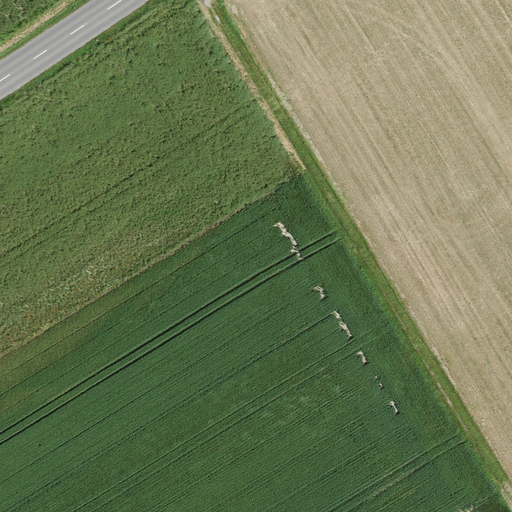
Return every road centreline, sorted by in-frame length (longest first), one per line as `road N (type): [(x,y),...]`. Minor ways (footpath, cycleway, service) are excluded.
road 1 (track): [(212,0),(511,492)]
road 2 (secondary): [(0,80),(120,0)]
